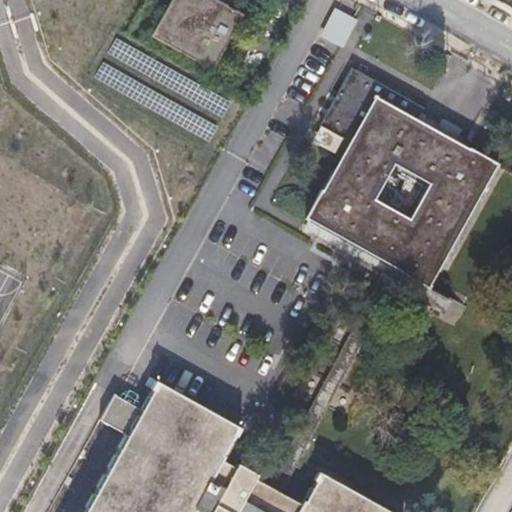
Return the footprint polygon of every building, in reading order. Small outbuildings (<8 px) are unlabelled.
[(77,0),(113,32),(141,0),(77,0)] [(244,30),(192,0),(182,0),(154,48),(213,83),(244,30)] [(323,41),(348,49),(358,19),(333,11),(323,41)] [(499,161),(417,114),(425,99),(353,57),(319,116),(349,133),(339,150),(304,212),(428,283),(499,161)] [(349,133),(319,116),(309,133),(339,150),(349,133)] [(0,304),(30,234),(10,225),(3,241),(0,240),(0,304)] [(172,297),(160,318),(181,330),(193,308),(172,297)] [(127,433),(81,511),(391,511),(322,472),(304,501),(229,461),(247,427),(162,379),(143,406),(118,392),(100,419),(127,433)]
